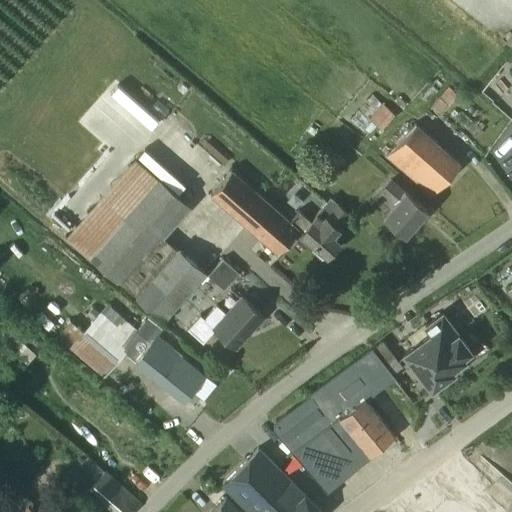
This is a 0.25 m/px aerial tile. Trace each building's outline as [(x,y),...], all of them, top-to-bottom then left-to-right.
[(458,94),(449,87),(432,107),(441,115),(458,94)] [(369,120),(379,129),(393,114),(370,93),(349,118),(361,129),(369,120)] [(461,163),(416,122),(386,156),(432,196),(461,163)] [(118,281),(119,280),(137,295),(135,296),(164,322),(198,283),(206,273),(207,272),(179,247),(177,249),(163,238),(191,206),(135,156),(65,235),(118,281)] [(290,222),(231,170),(210,194),(277,252),(293,234),(311,250),(315,245),(328,256),(340,241),(333,234),(339,227),(338,226),(349,213),(332,199),(313,221),(300,210),(290,222)] [(404,192),(390,180),(381,190),(395,203),(384,216),(406,235),(428,211),(405,191),(404,192)] [(223,258),(208,276),(215,281),(224,289),(239,273),(223,258)] [(187,328),(202,342),(214,329),(235,348),(263,317),(242,297),(227,313),(217,304),(204,318),(200,314),(187,328)] [(92,308),(87,314),(94,319),(99,314),(92,308)] [(121,327),(101,311),(99,314),(94,319),(84,331),(71,320),(56,337),(104,377),(125,353),(184,402),(205,376),(156,336),(164,327),(151,316),(139,330),(127,320),(121,327)] [(470,351),(443,313),(425,326),(430,334),(404,353),(431,389),(453,373),(451,370),(464,360),(462,357),(470,351)] [(18,340),(9,331),(0,340),(10,349),(18,340)] [(391,376),(392,378),(398,385),(410,376),(404,367),(383,340),(371,349),(391,376)] [(392,378),(371,349),(311,393),(311,394),(275,422),(275,428),(329,492),(394,436),(365,398),(392,378)] [(321,511),(258,447),(222,482),(251,511),(321,511)] [(105,469),(91,486),(84,495),(103,511),(133,511),(142,502),(105,469)] [(35,501),(9,483),(0,496),(0,511),(35,511),(30,508),(35,501)] [(456,490),(435,511),(494,511),(496,511),(480,496),(471,505),(456,490)] [(241,511),(226,497),(212,511),(241,511)]
